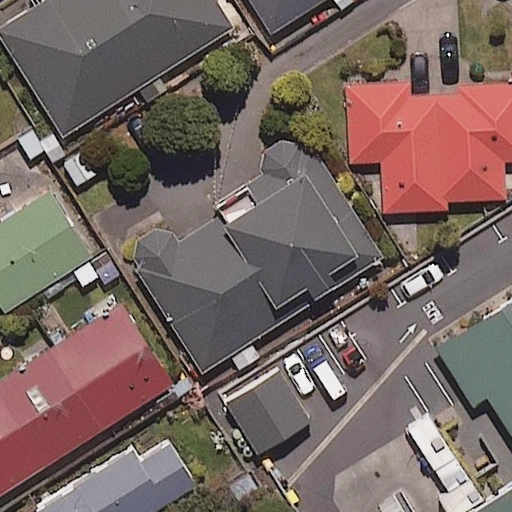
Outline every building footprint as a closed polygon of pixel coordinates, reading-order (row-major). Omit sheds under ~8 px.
[(232,28),(214,0),(47,0),(0,30),(0,36),(63,135),(155,77),(232,28)] [(249,0),(271,33),(322,0),(249,0)] [(448,214),(448,201),(505,199),(504,160),(511,159),(511,81),(441,84),(441,93),(408,95),(408,76),(346,79),(348,149),(349,165),(377,164),(378,216),(448,214)] [(382,259),(302,128),(255,157),(270,180),(174,239),(161,218),(119,244),(199,373),(382,259)] [(51,190),(0,223),(0,294),(9,308),(92,253),(51,190)] [(511,511),(511,289),(431,341),(468,400),(483,391),(511,437),(511,476),(453,511),(511,511)] [(121,302),(46,350),(100,435),(175,388),(121,302)] [(46,350),(0,378),(0,404),(43,471),(100,435),(46,350)] [(310,421),(279,370),(226,403),(257,454),(310,421)] [(0,498),(43,471),(0,404),(0,498)] [(73,487),(88,511),(155,511),(196,486),(167,442),(138,460),(131,449),(73,487)] [(88,511),(73,487),(33,511),(88,511)]
